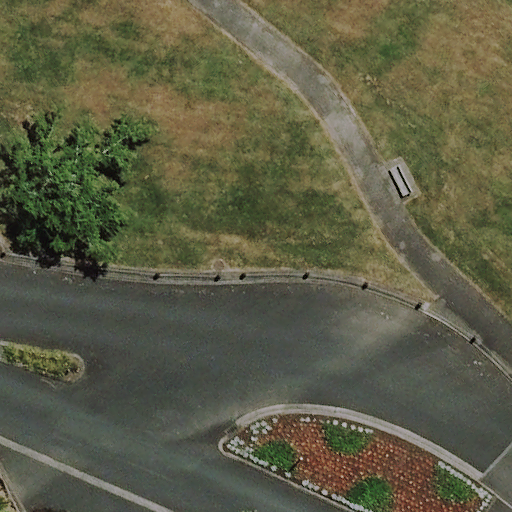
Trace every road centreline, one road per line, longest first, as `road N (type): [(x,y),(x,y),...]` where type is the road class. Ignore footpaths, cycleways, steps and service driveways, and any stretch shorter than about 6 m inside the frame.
road 1 (unclassified): [(90,377),(275,367),(379,382),(464,419),(511,455)]
road 2 (unclassified): [(313,511),(90,377)]
